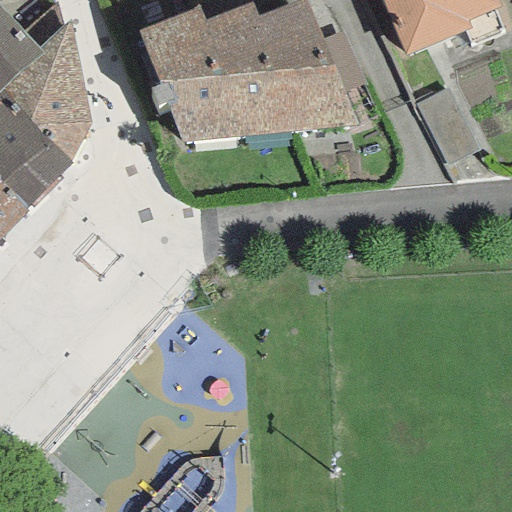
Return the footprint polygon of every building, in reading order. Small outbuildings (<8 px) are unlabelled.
[(304,0),(297,0),(256,16),(303,130),(356,125),(304,0)] [(382,0),(406,56),(468,29),(465,22),(499,7),(495,0),(382,0)] [(251,135),(303,130),(256,16),(251,4),(203,21),(251,135)] [(0,90),(2,89),(42,55),(37,49),(0,6),(0,90)] [(183,142),(251,135),(203,21),(198,7),(138,33),(158,86),(148,89),(157,106),(164,103),(183,142)] [(2,89),(70,166),(89,124),(69,21),(37,49),(42,55),(2,89)] [(0,178),(27,208),(70,166),(2,89),(0,90),(0,178)] [(0,239),(27,208),(0,178),(0,239)]
